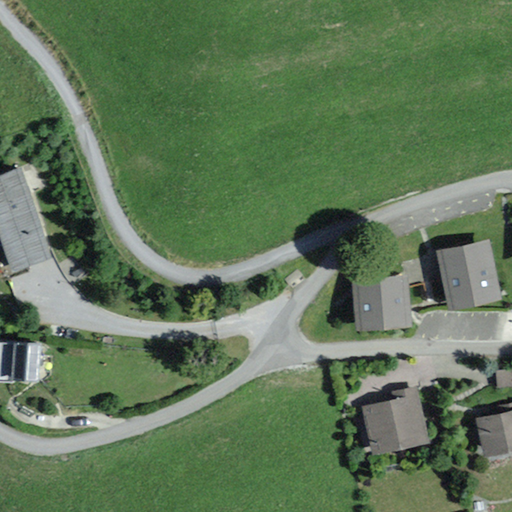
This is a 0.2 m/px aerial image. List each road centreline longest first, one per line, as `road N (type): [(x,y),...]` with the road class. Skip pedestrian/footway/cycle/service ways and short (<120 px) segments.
road 1 (residential): [(0,4),(69,92),(114,214),(157,263),(190,278),(216,276),(358,224)]
road 2 (residential): [(267,349),(218,390),(119,432),(52,448),(0,431)]
road 3 (residential): [(511,348),(267,349)]
road 4 (residential): [(358,224),(511,178)]
road 5 (residential): [(358,224),(267,349)]
